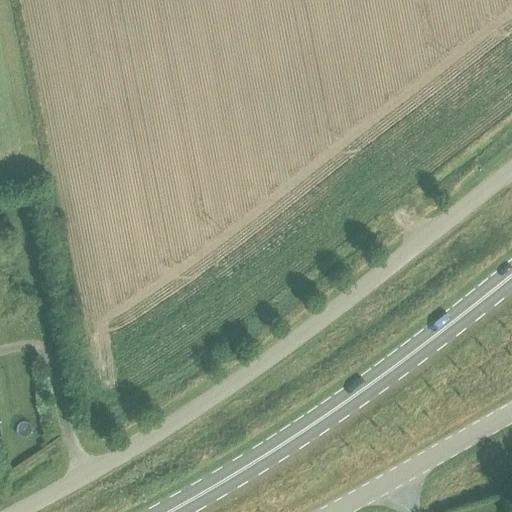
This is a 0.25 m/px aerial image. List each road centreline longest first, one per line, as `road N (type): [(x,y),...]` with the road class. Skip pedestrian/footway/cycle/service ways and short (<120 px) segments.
road 1 (unclassified): [(9,511),(142,443),(318,325),(511,172)]
road 2 (primary): [(169,511),(511,276)]
road 3 (unclassified): [(335,511),(511,413)]
